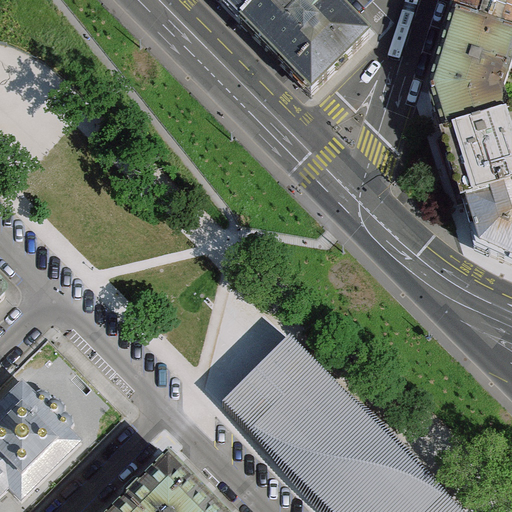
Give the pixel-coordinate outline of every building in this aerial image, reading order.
[(267,0),(216,0),(242,26),(267,0)] [(369,41),(329,0),(267,0),(242,26),(313,97),(369,41)] [(511,0),(460,0),(454,22),(511,38),(511,0)] [(503,97),(511,68),(511,38),(454,22),(430,96),(444,139),(511,119),(503,97)] [(511,118),(511,119),(444,139),(466,207),(511,192),(511,118)] [(511,192),(466,207),(480,252),(511,266),(511,192)] [(273,350),(222,403),(330,511),(459,511),(285,337),(273,350)] [(38,398),(25,384),(0,409),(0,508),(12,496),(25,509),(87,447),(75,434),(77,425),(75,420),(68,417),(68,409),(63,404),(55,403),(53,398),(45,395),(38,398)] [(219,511),(169,462),(118,511),(219,511)]
